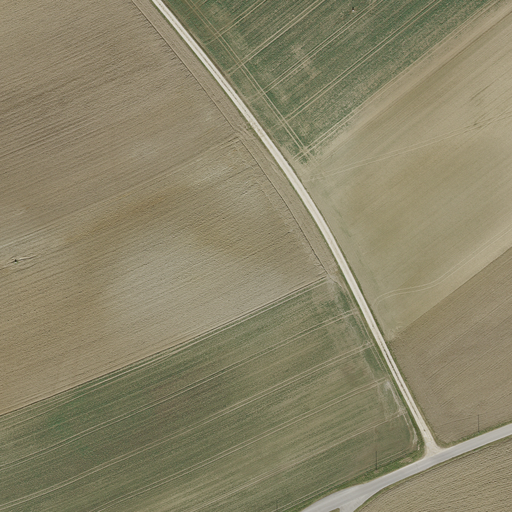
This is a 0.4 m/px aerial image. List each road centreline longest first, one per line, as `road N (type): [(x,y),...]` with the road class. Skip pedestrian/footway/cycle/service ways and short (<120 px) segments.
road 1 (track): [(160,0),(296,184),(437,459)]
road 2 (unclassified): [(511,430),(311,511)]
